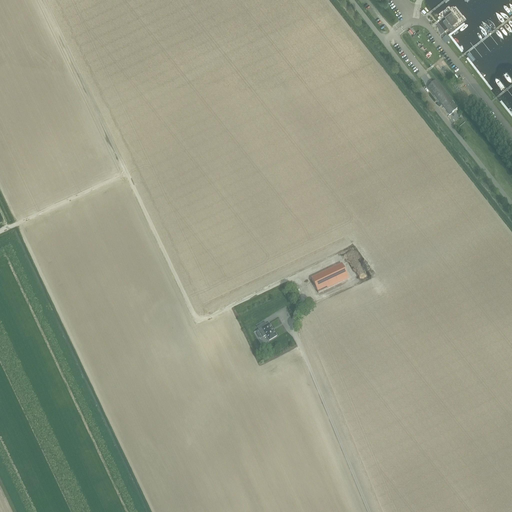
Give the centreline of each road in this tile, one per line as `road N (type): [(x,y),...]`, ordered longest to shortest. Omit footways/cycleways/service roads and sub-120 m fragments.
road 1 (track): [(336,257),(207,317),(194,315),(44,0)]
road 2 (unclassified): [(511,205),(350,0)]
road 3 (unclassified): [(289,324),(369,511)]
road 4 (track): [(0,232),(126,172)]
